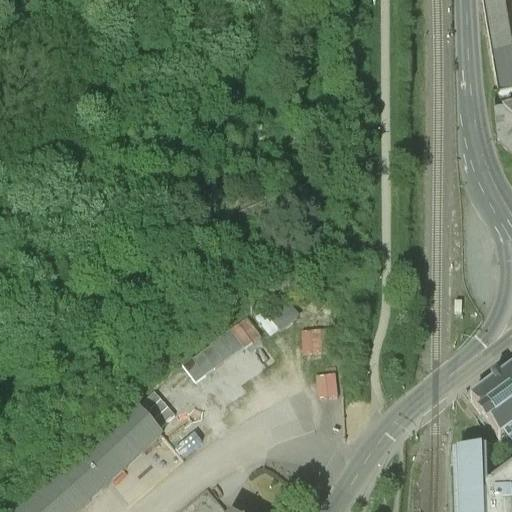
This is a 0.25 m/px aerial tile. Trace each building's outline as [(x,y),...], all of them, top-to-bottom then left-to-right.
[(511,92),(511,45),(504,0),(481,0),(498,95),(511,92)] [(511,117),(503,109),(494,110),(496,124),(497,144),(498,143),(511,156),(511,117)] [(289,307),(272,321),(281,332),(298,318),(289,307)] [(242,327),(182,355),(193,376),(252,348),(242,327)] [(253,372),(266,367),(259,350),(246,355),(253,372)] [(511,511),(511,373),(471,404),(499,443),(503,440),(511,452),(511,471),(491,487),(487,488),(486,455),(456,456),(458,511),(511,511)] [(134,400),(0,511),(66,511),(161,433),(134,400)]
